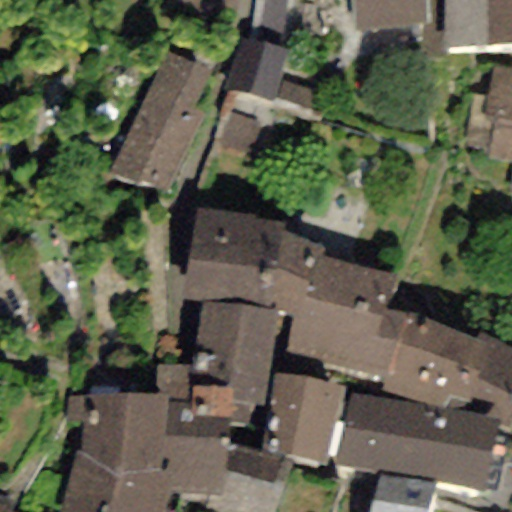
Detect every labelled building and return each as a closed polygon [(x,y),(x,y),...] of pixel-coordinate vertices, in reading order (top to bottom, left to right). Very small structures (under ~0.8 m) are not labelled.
[(236,0),(168,0),(164,20),(230,34),(236,0)] [(428,28),(425,0),(350,0),(353,34),(428,28)] [(511,0),(444,0),(444,52),(511,53),(511,0)] [(239,41),(223,94),(271,108),(287,56),(239,41)] [(210,78),(166,56),(107,174),(142,191),(144,186),(165,196),(203,119),(192,114),(210,78)] [(511,76),(511,69),(492,66),(485,100),(473,98),(464,147),(481,150),(479,160),(511,166),(511,169),(507,196),(511,196),(511,86),(510,86),(511,76)] [(254,221),(196,212),(181,305),(202,308),(268,319),(282,238),(283,231),(253,226),(254,221)] [(326,255),(282,238),(268,319),(277,320),(292,322),(285,355),(383,385),(407,323),(384,317),(397,285),(321,262),(326,255)] [(258,433),(277,320),(268,319),(202,308),(192,370),(191,420),(258,433)] [(473,348),(409,319),(407,323),(383,385),(378,396),(444,419),(499,430),(510,438),(511,430),(511,354),(479,336),(473,348)] [(343,396),(273,381),(260,458),(325,473),(343,396)] [(167,406),(67,399),(65,426),(81,427),(77,459),(168,481),(167,501),(209,503),(221,506),(227,453),(228,431),(186,423),(187,410),(167,408),(167,406)] [(444,419),(349,399),(334,470),(484,501),(499,430),(444,419)] [(276,511),(291,470),(227,453),(221,506),(209,503),(205,511),(276,511)] [(168,481),(77,459),(60,511),(164,511),(167,501),(168,481)] [(430,511),(435,495),(380,484),(371,511),(430,511)] [(0,499),(0,511),(11,511),(15,506),(0,499)]
